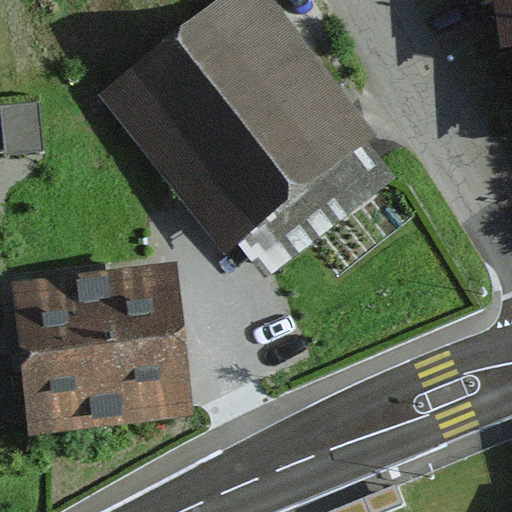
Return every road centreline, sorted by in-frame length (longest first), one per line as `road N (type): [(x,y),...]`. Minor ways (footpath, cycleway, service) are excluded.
road 1 (tertiary): [(182,511),(511,371)]
road 2 (residential): [(511,246),(365,0)]
